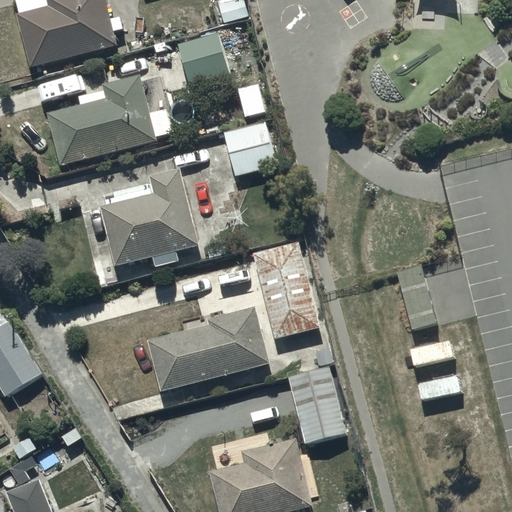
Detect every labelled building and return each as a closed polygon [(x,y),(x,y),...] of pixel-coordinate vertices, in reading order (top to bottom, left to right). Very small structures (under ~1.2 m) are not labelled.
[(109,0),(51,0),(53,7),(21,15),(34,66),(121,44),(109,0)] [(234,0),(214,0),(220,23),(239,18),(234,0)] [(219,30),(181,41),(193,83),(231,72),(219,30)] [(85,103),(52,110),(61,160),(160,138),(159,133),(173,130),(168,106),(153,109),(145,72),(107,80),(110,92),(84,98),(85,103)] [(260,81),(241,87),(249,115),(268,110),(260,81)] [(281,162),(269,120),(227,132),(239,174),(281,162)] [(157,189),(104,204),(120,263),(155,254),(158,265),(183,258),(181,252),(204,246),(182,167),(153,176),(157,189)] [(301,239),(257,251),(280,337),(324,325),(301,239)] [(422,263),(401,269),(417,329),(439,323),(422,263)] [(189,329),(150,338),(162,388),(272,362),(258,305),(187,321),(189,329)] [(12,317),(0,324),(0,379),(10,395),(47,372),(12,317)] [(334,362),(292,372),(309,444),(352,433),(334,362)] [(223,511),(292,511),(300,510),(300,511),(315,511),(314,507),(317,506),(300,437),(246,450),(249,460),(213,469),(223,511)] [(20,511),(58,511),(45,476),(12,488),(20,511)]
